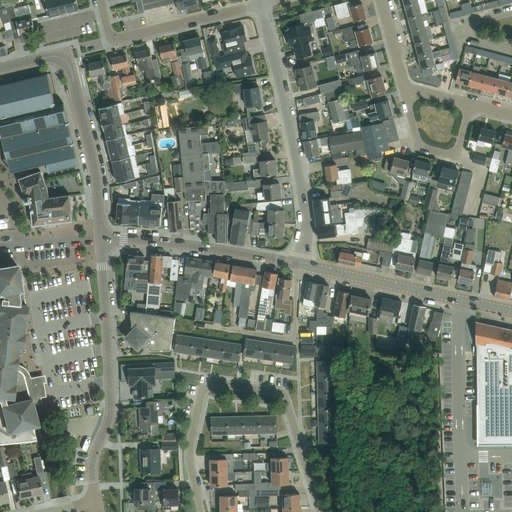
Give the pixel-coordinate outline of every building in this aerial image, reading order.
[(44,0),(49,17),(79,9),(76,0),(44,0)] [(148,0),(141,0),(144,10),(151,9),(148,0)] [(148,0),(151,9),(158,7),(156,0),(148,0)] [(442,0),(436,0),(438,6),(439,10),(444,8),(442,0)] [(499,0),(487,3),(489,9),(502,5),(500,0),(499,0)] [(352,14),(354,22),(366,18),(362,4),(351,7),(350,1),(334,5),(338,18),(352,14)] [(420,2),(405,6),(408,18),(423,14),(420,2)] [(462,10),(464,16),(477,12),(475,7),(471,8),(470,2),(461,4),(462,10)] [(13,3),(7,4),(10,16),(11,21),(13,31),(19,29),(14,8),(13,3)] [(487,3),(475,7),(477,12),(489,9),(487,3)] [(29,4),(14,8),(19,29),(20,34),(35,30),(29,4)] [(10,16),(9,16),(7,6),(0,8),(0,18),(2,17),(4,24),(11,21),(10,16)] [(443,22),(448,21),(444,8),(439,10),(443,22)] [(464,16),(462,10),(449,13),(451,19),(464,16)] [(289,30),(286,31),(289,42),(290,46),(293,45),(296,58),(306,56),(312,54),(309,42),(313,40),(312,35),(311,33),(313,32),(314,30),(314,28),(313,26),(311,25),(310,26),(309,25),(309,24),(314,22),(316,19),(314,11),(299,15),(302,25),(296,26),(295,25),(291,26),(291,28),(289,28),(289,30)] [(423,14),(408,18),(411,31),(425,27),(423,20),(429,19),(428,13),(423,14)] [(448,21),(443,22),(446,35),(451,34),(448,21)] [(342,29),(334,31),(336,37),(343,34),(345,42),(350,41),(352,48),(360,46),(363,45),(373,42),(369,28),(356,31),(354,26),(345,28),(342,29)] [(244,27),(223,32),(227,45),(223,46),(225,53),(246,48),(244,41),(247,41),(244,27)] [(429,40),(425,27),(411,31),(415,43),(429,40)] [(17,33),(10,35),(13,47),(21,44),(17,33)] [(451,34),(446,35),(449,48),(455,46),(451,34)] [(198,59),(200,68),(207,66),(200,37),(185,41),(186,49),(181,50),(183,62),(198,59)] [(319,47),(325,45),(323,38),(316,40),(319,47)] [(215,39),(208,41),(212,56),(219,54),(215,39)] [(429,40),(415,43),(418,56),(432,52),(429,40)] [(159,47),(161,57),(163,62),(178,59),(174,44),(159,47)] [(330,46),(322,48),(324,57),(333,54),(330,46)] [(455,46),(449,48),(432,52),(418,56),(422,69),(436,65),(434,58),(442,56),(451,54),(454,61),(458,59),(455,46)] [(464,52),(476,55),(478,50),(465,46),(464,52)] [(149,80),(161,77),(155,50),(150,51),(150,49),(135,53),(140,70),(146,69),(149,80)] [(246,50),(214,58),(217,70),(234,66),(237,77),(255,73),(253,63),(251,63),(251,60),(252,59),(251,56),(248,57),(246,50)] [(349,53),(346,54),(349,67),(356,65),(358,72),(365,70),(370,69),(379,66),(376,53),(362,56),(360,50),(350,52),(349,53)] [(476,55),(489,59),(490,53),(478,50),(476,55)] [(489,59),(502,62),(503,56),(490,53),(489,59)] [(122,77),(125,86),(137,83),(134,74),(131,75),(126,55),(111,58),(114,69),(123,67),(125,76),(122,77)] [(88,64),(91,74),(91,76),(100,74),(104,90),(107,89),(110,102),(117,100),(111,76),(112,81),(108,82),(105,72),(106,72),(103,60),(88,64)] [(182,65),(179,66),(178,61),(172,62),(176,75),(171,76),(174,88),(185,86),(183,80),(184,80),(182,65)] [(189,64),(182,65),(184,80),(186,89),(196,87),(194,81),(192,82),(189,64)] [(472,72),(468,86),(481,89),(484,76),(479,74),(480,67),(474,65),(472,72)] [(298,77),(301,90),(316,87),(311,66),(296,70),(296,71),(295,73),(296,76),(298,77)] [(459,69),(456,82),(468,86),(472,72),(459,69)] [(0,131),(9,172),(17,170),(48,163),(49,171),(78,164),(64,104),(55,106),(47,74),(0,84),(0,131)] [(123,101),(128,99),(127,95),(122,96),(120,88),(121,87),(118,75),(111,76),(117,100),(122,99),(123,101)] [(363,82),(364,81),(363,75),(348,79),(350,85),(363,82)] [(388,87),(387,83),(386,83),(384,83),(382,76),(364,81),(363,82),(365,88),(369,87),(371,94),(372,98),(385,95),(384,91),(386,90),(386,89),(388,88),(388,87)] [(497,79),(484,76),(481,89),(493,92),(497,79)] [(497,79),(493,92),(506,96),(510,82),(497,79)] [(257,81),(247,82),(234,84),(235,93),(244,92),(247,112),(257,111),(256,105),(262,104),(259,87),(258,87),(257,81)] [(321,94),(326,92),(328,92),(338,89),(336,81),(319,85),(321,94)] [(346,98),(343,88),(328,92),(326,92),(334,123),(350,119),(345,99),(346,98)] [(321,102),(319,94),(303,98),(305,106),(321,102)] [(379,103),(369,105),(371,113),(369,113),(371,120),(379,118),(383,117),(392,115),(389,100),(379,103)] [(354,111),(367,107),(366,101),(352,104),(354,111)] [(101,118),(101,119),(120,115),(124,114),(122,103),(99,108),(99,109),(100,109),(102,118),(101,118)] [(318,111),(299,115),(303,139),(317,136),(314,121),(320,120),(318,111)] [(122,124),(120,115),(101,119),(103,129),(122,124)] [(267,127),(268,127),(267,121),(256,123),(255,116),(242,118),(244,125),(250,124),(251,129),(253,142),(269,139),(267,127)] [(395,124),(393,119),(383,122),(385,127),(395,124)] [(361,131),(304,141),(307,157),(320,155),(318,145),(330,143),(333,159),(360,155),(367,154),(382,152),(390,149),(382,123),(360,127),(361,131)] [(107,139),(127,134),(124,124),(122,124),(103,129),(104,131),(105,130),(107,139)] [(396,129),(395,124),(385,127),(386,132),(396,129)] [(216,241),(228,242),(228,235),(228,224),(229,224),(229,217),(228,203),(227,203),(226,182),(213,181),(212,167),(210,167),(209,153),(202,153),(201,134),(209,134),(209,126),(180,128),(183,164),(185,191),(186,200),(206,200),(206,193),(211,193),(211,208),(208,208),(208,214),(203,214),(203,224),(208,224),(208,232),(216,233),(216,241)] [(482,128),(477,144),(483,146),(483,145),(491,147),(492,144),(496,131),(482,128)] [(386,132),(388,137),(398,135),(396,129),(386,132)] [(129,134),(127,134),(107,139),(109,151),(128,146),(132,145),(129,134)] [(511,135),(505,134),(503,144),(502,147),(509,149),(505,164),(511,165),(511,135)] [(399,140),(398,135),(388,137),(389,143),(399,140)] [(109,151),(112,160),(130,156),(128,146),(109,151)] [(382,152),(367,154),(368,161),(383,158),(382,152)] [(485,157),(474,154),(472,162),(490,167),(492,158),(487,157),(486,156),(485,157)] [(134,155),(130,156),(112,160),(112,161),(113,161),(115,171),(137,166),(134,155)] [(387,157),(385,166),(384,170),(389,172),(388,175),(392,176),(397,182),(403,184),(405,176),(409,161),(395,157),(394,159),(387,157)] [(489,171),(496,173),(500,160),(492,158),(490,167),(489,171)] [(271,176),(271,174),(277,174),(275,160),(260,161),(261,169),(253,170),(254,176),(268,175),(268,176),(271,176)] [(413,172),(414,172),(412,177),(430,182),(432,176),(428,175),(431,164),(416,160),(413,172)] [(185,191),(183,164),(174,165),(175,177),(176,192),(185,191)] [(335,165),(325,166),(328,181),(336,180),(337,184),(341,184),(352,183),(351,177),(350,169),(337,171),(336,164),(335,165)] [(38,165),(24,170),(26,175),(40,170),(38,165)] [(117,182),(140,177),(137,166),(115,171),(117,181),(117,182)] [(442,167),(440,176),(437,187),(454,191),(459,171),(458,171),(458,169),(457,168),(453,167),(452,168),(451,169),(442,167)] [(71,212),(72,212),(70,195),(50,198),(47,186),(41,172),(32,174),(19,179),(26,197),(24,197),(25,203),(31,203),(33,225),(43,224),(43,227),(57,226),(56,223),(72,221),(71,212)] [(264,179),(236,182),(237,190),(248,189),(248,188),(262,186),(264,186),(264,185),(275,184),(274,178),(264,179)] [(401,198),(408,200),(413,183),(405,181),(401,198)] [(265,191),(258,192),(259,199),(259,200),(271,198),(281,197),(279,183),(275,184),(264,185),(264,186),(265,191)] [(341,190),(331,191),(331,197),(342,195),(343,195),(342,191),(353,190),(352,183),(341,184),(342,190),(341,190)] [(183,231),(181,200),(177,201),(176,197),(175,196),(175,187),(164,188),(165,195),(169,196),(168,198),(170,232),(183,231)] [(430,210),(440,212),(441,209),(439,206),(436,203),(433,202),(436,191),(429,189),(424,208),(430,209),(430,210)] [(482,201),(500,206),(502,198),(484,193),(482,201)] [(118,203),(118,202),(117,203),(118,203),(117,222),(116,222),(116,223),(129,224),(129,223),(128,223),(130,200),(130,199),(119,198),(118,203)] [(329,198),(313,200),(315,212),(338,210),(338,204),(330,205),(329,198)] [(139,224),(140,205),(141,201),(130,200),(128,223),(138,223),(138,224),(139,224)] [(150,206),(149,225),(160,226),(162,202),(151,201),(150,206)] [(254,223),(256,209),(257,202),(241,204),(241,208),(235,208),(235,215),(230,214),(229,203),(228,203),(229,217),(229,224),(233,224),(230,242),(244,245),(246,233),(252,234),(254,223)] [(149,225),(150,206),(140,205),(139,224),(149,225)] [(334,224),(317,227),(318,238),(319,238),(358,233),(356,218),(366,217),(365,209),(354,208),(355,212),(350,212),(345,213),(346,223),(345,223),(345,224),(341,225),(341,224),(334,225),(334,224)] [(338,210),(315,212),(317,225),(342,222),(340,209),(338,210)] [(265,223),(273,224),(284,224),(284,210),(269,210),(268,217),(266,217),(265,223)] [(429,262),(432,247),(435,235),(444,237),(447,214),(440,212),(430,210),(428,222),(425,231),(416,272),(431,275),(434,263),(429,262)] [(460,217),(458,228),(466,230),(469,219),(460,217)] [(259,229),(260,223),(254,223),(252,234),(252,235),(258,236),(259,229)] [(283,237),(284,224),(273,224),(265,223),(260,223),(259,229),(268,229),(268,236),(283,237)] [(395,243),(394,243),(392,253),(399,254),(397,268),(412,271),(416,253),(411,252),(413,240),(410,239),(411,234),(401,232),(397,231),(395,243)] [(380,251),(379,251),(392,253),(394,243),(369,238),(367,248),(380,251)] [(448,258),(451,242),(444,241),(437,276),(451,279),(454,267),(447,266),(449,258),(448,258)] [(470,250),(472,245),(466,243),(466,244),(458,281),(472,284),(476,265),(471,264),(474,251),(470,250)] [(502,263),(499,262),(501,252),(488,249),(485,263),(483,272),(499,276),(502,263)] [(355,251),(354,255),(340,252),(338,263),(355,267),(355,265),(361,266),(363,253),(355,251)] [(390,266),(392,253),(379,251),(379,256),(383,257),(382,265),(390,266)] [(159,307),(161,283),(162,267),(171,267),(172,257),(164,256),(150,254),(148,282),(147,306),(159,307)] [(143,274),(144,256),(129,255),(128,267),(126,267),(125,281),(136,282),(135,290),(147,291),(148,275),(143,274)] [(197,282),(200,260),(187,258),(184,277),(178,276),(176,293),(190,296),(192,281),(197,282)] [(213,262),(200,260),(197,282),(202,283),(203,276),(210,277),(213,262)] [(219,291),(226,292),(230,265),(216,262),(213,276),(222,277),(219,291)] [(0,444),(33,441),(36,440),(36,439),(33,427),(38,425),(36,425),(34,417),(33,412),(34,412),(34,411),(33,412),(31,405),(29,399),(31,398),(29,398),(24,378),(26,377),(26,375),(23,371),(19,369),(17,368),(16,370),(17,356),(15,356),(14,355),(14,356),(12,356),(12,355),(13,346),(17,347),(19,347),(20,347),(22,347),(24,333),(23,333),(21,333),(22,330),(19,329),(20,322),(23,322),(23,319),(24,319),(25,319),(27,305),(26,305),(25,305),(24,305),(21,305),(21,304),(19,304),(19,299),(18,292),(18,290),(21,289),(20,283),(21,283),(21,282),(20,282),(19,280),(21,280),(20,274),(18,274),(18,272),(20,272),(19,271),(18,272),(17,265),(10,266),(10,264),(9,265),(9,266),(0,267),(0,292),(1,293),(0,299),(0,444)] [(242,282),(245,267),(233,265),(230,281),(236,281),(233,305),(240,306),(242,282)] [(255,291),(256,284),(254,284),(257,270),(245,267),(242,282),(240,306),(238,317),(247,318),(251,290),(255,291)] [(266,271),(264,281),(261,294),(258,317),(265,318),(270,288),(274,289),(275,283),(277,274),(266,271)] [(289,299),(292,280),(279,278),(277,297),(284,298),(283,304),(291,305),(292,300),(289,299)] [(511,282),(498,280),(496,287),(494,297),(509,300),(511,286),(511,282)] [(319,284),(308,282),(303,305),(314,307),(313,309),(317,310),(317,304),(315,304),(319,284)] [(329,286),(319,284),(315,304),(317,304),(317,310),(317,321),(317,324),(316,327),(327,327),(327,337),(332,337),(332,327),(333,317),(327,316),(328,313),(325,313),(329,286)] [(351,293),(339,290),(334,315),(345,317),(348,303),(351,293)] [(352,295),(350,305),(349,310),(368,315),(371,299),(352,295)] [(402,302),(383,298),(379,313),(398,318),(402,302)] [(409,328),(407,334),(414,336),(415,329),(421,330),(423,317),(426,307),(414,304),(412,314),(409,328)] [(160,315),(133,311),(131,311),(131,312),(133,312),(133,327),(128,328),(129,346),(145,346),(151,352),(170,351),(170,347),(171,348),(175,317),(160,315)] [(273,322),(272,331),(284,333),(285,324),(273,322)] [(429,331),(437,332),(439,324),(432,322),(431,322),(429,331)] [(511,330),(476,322),(476,323),(477,404),(478,437),(486,444),(511,444),(511,330)] [(401,326),(396,349),(403,351),(407,334),(409,328),(401,326)] [(175,352),(191,354),(193,337),(178,335),(175,352)] [(209,340),(193,337),(191,354),(206,357),(209,340)] [(244,356),(260,358),(263,341),(247,339),(244,356)] [(206,357),(207,357),(222,359),(225,342),(209,340),(206,357)] [(260,358),(276,361),(279,344),(263,341),(260,358)] [(241,345),(225,342),(222,359),(239,362),(241,345)] [(295,346),(279,344),(276,361),(292,363),(295,346)] [(302,345),(301,355),(313,356),(315,356),(316,346),(302,345)] [(332,357),(339,357),(343,357),(343,346),(332,345),(332,357)] [(335,378),(334,361),(317,362),(318,378),(335,378)] [(165,363),(155,363),(155,367),(155,378),(165,377),(175,377),(175,372),(175,370),(175,362),(174,362),(165,363)] [(133,387),(133,397),(153,396),(152,386),(156,386),(155,378),(155,367),(155,363),(124,364),(125,387),(133,387)] [(335,394),(335,378),(318,378),(318,394),(320,394),(335,394)] [(35,384),(38,397),(45,396),(43,382),(35,384)] [(320,394),(318,394),(319,410),(336,410),(335,394),(320,394)] [(147,407),(139,407),(140,429),(141,429),(147,429),(150,429),(151,429),(151,434),(159,434),(158,423),(158,415),(163,415),(162,409),(169,409),(168,404),(168,400),(166,400),(156,400),(146,401),(147,407)] [(319,410),(319,426),(321,426),(336,426),(336,410),(319,410)] [(244,417),(244,434),(260,433),(260,416),(244,417)] [(276,416),(260,416),(260,433),(276,433),(276,416)] [(227,417),(211,417),(212,434),(228,434),(227,417)] [(244,417),(227,417),(228,434),(244,434),(244,417)] [(336,426),(321,426),(319,426),(319,442),(336,442),(336,426)] [(177,441),(167,441),(162,441),(162,449),(177,449),(177,441)] [(160,449),(151,449),(141,449),(141,459),(144,459),(144,472),(142,473),(160,473),(160,449)] [(263,449),(263,457),(275,457),(275,449),(263,449)] [(43,472),(40,457),(33,458),(36,474),(43,472)] [(271,462),(266,463),(267,471),(272,471),(289,471),(288,457),(278,458),(271,458),(271,462)] [(227,459),(210,459),(211,472),(227,472),(227,459)] [(13,463),(6,464),(7,465),(10,480),(16,478),(13,463)] [(289,471),(272,471),(272,484),(279,484),(280,484),(289,484),(289,471)] [(32,477),(31,472),(26,473),(31,496),(42,493),(38,476),(32,477)] [(227,472),(211,472),(211,486),(228,485),(227,472)] [(22,479),(16,481),(20,498),(31,496),(26,473),(21,474),(22,479)] [(155,510),(155,491),(154,482),(140,482),(140,488),(135,488),(135,503),(138,503),(138,510),(148,510),(155,510)] [(166,490),(166,482),(154,482),(155,491),(164,490),(165,509),(167,509),(167,508),(169,508),(169,509),(172,509),(172,505),(179,504),(178,489),(166,490)] [(300,494),(283,495),(283,508),(300,507),(300,494)] [(221,496),(221,509),(238,509),(238,495),(221,496)] [(265,507),(265,498),(257,498),(257,507),(265,507)]
